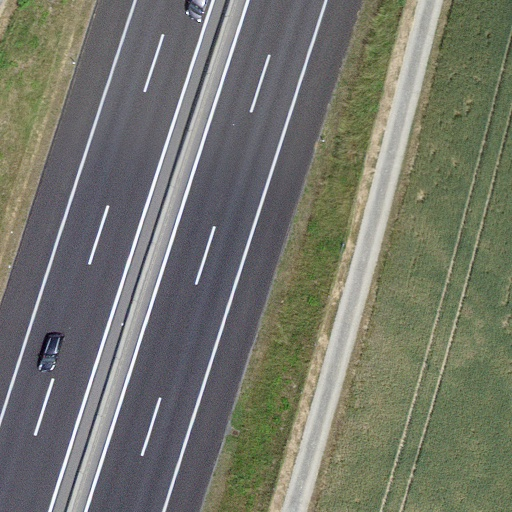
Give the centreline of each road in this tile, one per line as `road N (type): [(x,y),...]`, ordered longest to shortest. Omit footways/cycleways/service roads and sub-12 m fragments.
road 1 (motorway): [(125,511),(288,0)]
road 2 (motorway): [(174,0),(11,511)]
road 3 (track): [(293,511),(431,0)]
